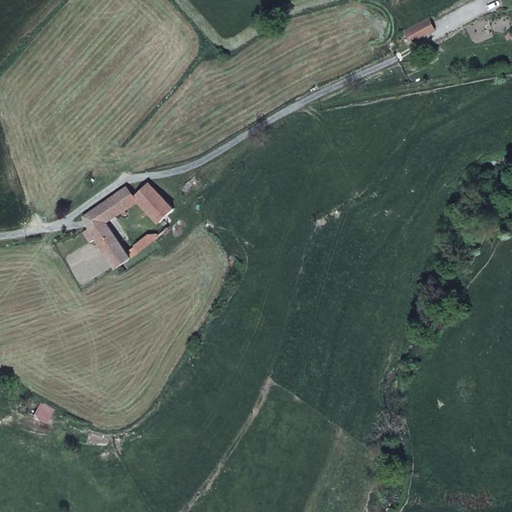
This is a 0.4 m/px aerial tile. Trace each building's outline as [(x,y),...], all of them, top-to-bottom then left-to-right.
[(435,30),(429,18),(424,21),(431,33),(435,30)] [(431,33),(424,21),(407,30),(413,43),(426,35),(428,34),(431,33)] [(175,209),(150,183),(137,196),(136,197),(139,200),(161,223),(164,220),(175,209)] [(124,210),(139,200),(136,197),(137,196),(128,187),(85,217),(91,228),(92,231),(104,222),(106,220),(107,222),(124,211),(124,210)] [(97,238),(92,231),(91,228),(85,232),(92,242),(97,238)] [(140,251),(154,240),(150,234),(136,245),(136,246),(140,251)] [(132,257),(140,251),(136,246),(129,253),(132,257)] [(45,423),(53,408),(42,402),(33,416),(45,423)]
